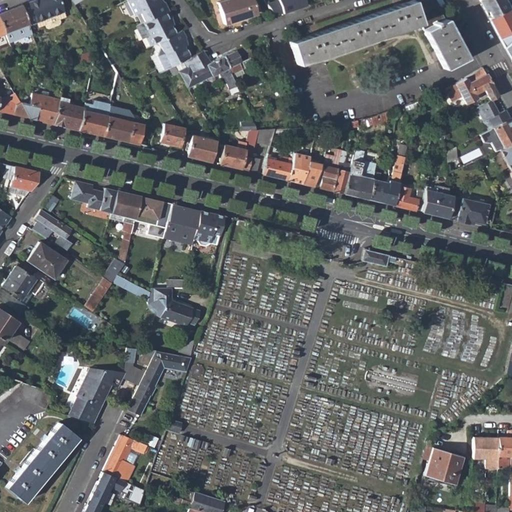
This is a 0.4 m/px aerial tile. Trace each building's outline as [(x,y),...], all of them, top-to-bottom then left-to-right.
[(28,23),(28,24),(36,21),(63,11),(59,0),(30,0),(21,4),(28,23)] [(139,13),(144,22),(168,10),(164,2),(160,3),(158,0),(126,0),(134,15),(139,13)] [(218,0),(217,0),(224,22),(256,13),(252,0),(218,0)] [(276,0),(266,3),(273,15),(300,6),(298,0),(291,0),(279,4),(277,0),(276,0)] [(441,63),(443,67),(464,57),(438,6),(433,0),(408,0),(289,41),(297,63),(322,55),(419,22),(441,63)] [(488,9),(492,17),(506,9),(507,8),(502,0),(479,0),(486,11),(488,9)] [(0,11),(0,22),(4,32),(28,23),(21,4),(0,11)] [(511,41),(511,21),(506,9),(492,17),(490,18),(505,48),(511,41)] [(175,33),(171,25),(168,19),(171,17),(168,10),(144,22),(136,26),(144,39),(146,37),(151,46),(158,42),(175,33)] [(63,11),(36,21),(38,26),(45,23),(46,26),(49,27),(58,24),(59,21),(58,18),(65,16),(63,11)] [(161,48),(158,56),(152,59),(159,72),(169,67),(174,64),(180,61),(191,56),(186,47),(191,44),(188,37),(186,37),(183,29),(175,33),(158,42),(161,48)] [(222,55),(230,71),(241,65),(237,58),(250,52),(245,43),(222,55)] [(210,75),(205,63),(209,61),(202,50),(191,56),(180,61),(185,69),(179,72),(188,88),(211,76),(210,75)] [(223,76),(229,89),(236,86),(230,71),(222,55),(209,61),(205,63),(210,75),(211,76),(218,72),(221,77),(223,76)] [(169,67),(173,75),(178,72),(174,64),(169,67)] [(460,96),(465,103),(475,98),(473,93),(491,84),(481,67),(443,89),(450,102),(460,96)] [(27,119),(53,125),(58,102),(59,100),(46,97),(47,93),(42,92),(41,96),(32,93),(29,104),(18,102),(27,119)] [(0,112),(12,115),(15,101),(18,102),(13,93),(4,99),(0,97),(0,112)] [(484,121),(488,128),(492,126),(509,118),(504,109),(498,113),(490,99),(471,109),(479,123),(484,121)] [(12,115),(27,119),(18,102),(15,101),(12,115)] [(53,125),(77,130),(82,110),(82,108),(58,102),(53,125)] [(101,136),(137,145),(142,125),(115,118),(116,113),(110,111),(111,110),(108,109),(106,116),(101,136)] [(106,116),(82,110),(77,130),(101,136),(106,116)] [(389,111),(361,118),(360,126),(387,118),(389,111)] [(511,123),(509,118),(492,126),(488,128),(477,134),(481,142),(485,143),(497,137),(511,129),(511,123)] [(441,125),(442,126),(445,131),(455,125),(451,120),(441,125)] [(218,164),(248,171),(251,156),(254,142),(257,130),(253,122),(241,121),(241,131),(243,131),(243,133),(247,133),(245,143),(237,141),(236,148),(223,145),(218,164)] [(159,143),(178,147),(183,128),(164,123),(159,143)] [(430,131),(429,142),(443,134),(442,126),(441,125),(430,131)] [(257,130),(254,142),(269,146),(273,129),(257,130)] [(511,129),(497,137),(485,143),(487,143),(489,142),(493,151),(500,148),(511,142),(511,129)] [(366,199),(392,205),(396,186),(406,145),(403,130),(399,130),(399,143),(391,178),(388,177),(387,183),(378,181),(380,173),(376,173),(377,170),(374,170),(374,172),(366,199)] [(187,156),(211,162),(215,142),(191,136),(187,156)] [(511,142),(500,148),(511,171),(511,142)] [(444,151),(446,163),(455,158),(454,146),(444,151)] [(324,157),(322,165),(325,165),(320,188),(331,190),(342,150),(336,148),(333,159),(324,157)] [(331,190),(343,193),(350,163),(344,162),(347,151),(342,150),(331,190)] [(363,152),(354,150),(350,163),(343,193),(366,199),(374,172),(374,170),(375,165),(363,161),(362,164),(360,163),(363,152)] [(287,180),(301,183),(308,160),(309,158),(309,156),(295,153),(293,160),(287,180)] [(261,174),(287,180),(293,160),(266,154),(261,174)] [(259,158),(251,156),(248,171),(255,172),(259,158)] [(301,183),(312,186),(319,164),(314,163),(315,160),(309,158),(308,160),(301,183)] [(446,163),(447,172),(456,168),(455,158),(446,163)] [(11,178),(10,181),(32,186),(34,182),(37,172),(6,164),(2,176),(11,178)] [(316,187),(320,188),(325,165),(322,165),(316,187)] [(25,196),(32,186),(10,181),(8,192),(25,196)] [(87,207),(110,212),(115,190),(104,188),(103,192),(92,189),(93,185),(75,181),(70,199),(88,203),(87,207)] [(420,211),(447,218),(452,195),(435,191),(436,187),(424,184),(423,193),(420,211)] [(392,205),(420,211),(423,193),(417,192),(415,199),(407,197),(408,189),(396,186),(392,205)] [(119,261),(123,263),(128,240),(139,196),(115,190),(110,212),(126,216),(125,219),(123,228),(126,229),(119,261)] [(139,196),(128,240),(134,241),(139,217),(150,219),(151,217),(160,219),(165,202),(139,196)] [(456,220),(469,223),(470,219),(482,222),(487,203),(461,197),(456,220)] [(47,198),(41,206),(49,211),(54,203),(47,198)] [(170,204),(165,202),(160,219),(159,224),(165,225),(165,223),(170,204)] [(165,223),(188,228),(193,209),(170,204),(165,223)] [(37,220),(31,229),(44,238),(50,229),(58,234),(52,243),(64,251),(70,242),(64,238),(70,229),(58,220),(57,221),(39,209),(33,218),(37,220)] [(218,236),(223,216),(198,210),(192,239),(195,240),(198,245),(204,246),(208,243),(211,234),(218,236)] [(0,233),(1,232),(0,231),(0,228),(1,226),(6,225),(10,219),(0,211),(0,233)] [(25,260),(52,278),(64,260),(37,241),(25,260)] [(158,252),(170,255),(172,247),(160,244),(158,252)] [(396,257),(364,250),(361,261),(387,267),(388,262),(394,263),(396,257)] [(114,258),(102,276),(103,277),(110,282),(123,263),(119,261),(114,258)] [(18,263),(15,267),(27,275),(30,271),(18,263)] [(14,266),(0,285),(20,298),(19,300),(25,304),(32,292),(35,294),(44,280),(34,273),(31,277),(27,275),(15,267),(14,266)] [(83,306),(90,311),(110,282),(103,277),(83,306)] [(160,317),(185,326),(186,322),(194,325),(199,310),(170,299),(171,297),(170,287),(149,288),(146,301),(149,308),(152,312),(160,317)] [(0,339),(2,341),(21,353),(29,341),(10,328),(16,321),(0,310),(0,339)] [(190,353),(193,339),(183,337),(179,351),(190,353)] [(154,349),(124,346),(123,361),(132,362),(133,352),(143,354),(139,361),(147,364),(151,356),(152,354),(154,349)] [(191,356),(159,350),(157,355),(152,354),(151,356),(147,364),(144,370),(137,383),(125,408),(138,415),(148,394),(150,395),(155,384),(153,384),(162,365),(186,369),(191,356)] [(503,377),(511,377),(511,360),(507,360),(503,377)] [(120,378),(137,383),(144,370),(132,365),(132,362),(123,361),(122,372),(123,372),(120,378)] [(65,415),(90,424),(109,385),(116,388),(120,378),(123,372),(122,372),(86,367),(73,396),(74,396),(65,415)] [(3,375),(5,391),(20,381),(3,375)] [(0,394),(0,411),(21,397),(44,407),(51,392),(20,381),(5,391),(0,394)] [(165,429),(176,433),(179,422),(168,419),(165,429)] [(4,486),(21,501),(75,436),(57,422),(4,486)] [(504,471),(508,472),(508,447),(509,430),(505,430),(505,437),(496,437),(496,467),(504,467),(504,471)] [(116,476),(127,481),(133,466),(123,461),(130,447),(141,452),(144,445),(118,434),(101,469),(116,476)] [(496,437),(471,437),(471,458),(484,458),(484,468),(495,469),(496,467),(496,437)] [(422,478),(452,486),(461,457),(431,448),(422,478)] [(100,509),(116,476),(101,469),(85,502),(100,509)] [(207,511),(217,511),(221,500),(193,491),(188,505),(207,511)]
